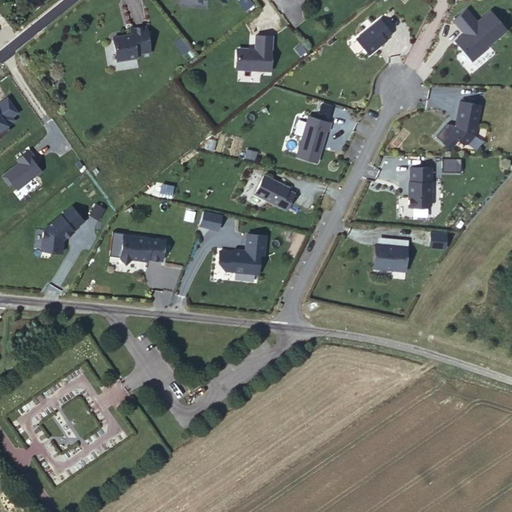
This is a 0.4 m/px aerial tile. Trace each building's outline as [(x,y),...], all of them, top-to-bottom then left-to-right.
[(487,46),(507,28),(489,8),(477,19),(467,7),(451,19),(463,32),(453,40),(473,61),(489,48),(487,46)] [(392,34),(380,20),(356,39),(368,56),(388,41),(386,39),(392,34)] [(151,48),(146,22),(131,25),(133,30),(113,34),(117,57),(137,54),(136,51),(151,48)] [(270,68),(272,33),(256,32),(255,46),(237,45),(236,66),(270,68)] [(180,36),(173,42),(184,54),(191,48),(180,36)] [(295,47),(300,54),(307,49),(301,42),(295,47)] [(475,136),(480,105),(460,102),(456,126),(452,133),(465,145),(475,136)] [(332,122),(307,115),(295,157),(317,164),(326,131),(329,132),(332,122)] [(431,206),(432,168),(407,168),(407,209),(428,209),(431,206)] [(289,188),(263,175),(253,195),(286,212),(294,194),(288,191),(289,188)] [(89,214),(98,220),(105,208),(96,203),(89,214)] [(85,223),(71,206),(42,230),(39,251),(62,254),(63,241),(85,223)] [(265,257),(267,235),(246,233),(244,252),(218,249),(216,263),(225,272),(259,276),(260,257),(265,257)] [(164,240),(122,234),(119,259),(150,264),(150,260),(162,262),(164,240)] [(406,273),(408,240),(375,238),(371,270),(406,273)]
